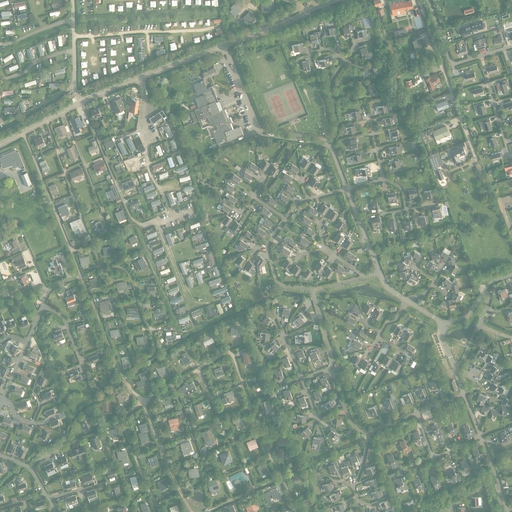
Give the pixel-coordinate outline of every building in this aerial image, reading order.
[(265,3),(261,4),(262,10),(272,9),(271,0),(265,1),(265,3)] [(390,4),(393,16),(397,15),(397,14),(400,13),(400,14),(405,13),(404,10),(407,9),(412,8),(411,1),(405,2),(405,1),(402,2),(402,1),(390,4)] [(231,7),(232,9),(230,11),(235,16),(241,9),(235,3),(231,7)] [(250,15),(251,14),(249,12),(243,18),(245,20),(246,19),(251,23),(255,19),(250,15)] [(472,26),(461,29),(462,35),(473,32),(473,31),(484,28),(484,27),(486,26),(484,22),(482,22),(482,21),(471,24),(472,26)] [(342,28),(344,37),(347,36),(347,37),(351,36),(348,25),(346,25),(346,27),(342,28)] [(324,32),(325,36),(334,34),(333,30),(336,29),(335,27),(327,29),(324,30),(324,32)] [(406,29),(394,32),(395,38),(407,34),(406,29)] [(366,30),(357,32),(357,34),(358,38),(364,37),(364,39),(370,38),(369,35),(368,33),(367,33),(366,30)] [(313,35),(310,35),(312,44),(314,44),(318,43),(316,36),(319,35),(318,31),(315,32),(313,33),(313,35)] [(494,39),(495,44),(503,42),(501,35),(498,36),(498,37),(494,39)] [(412,41),(416,50),(426,46),(423,37),(412,41)] [(479,39),(475,41),(476,44),(478,50),(485,47),(484,41),(485,41),(484,38),(479,39)] [(457,43),(459,49),(458,49),(460,55),(468,53),(465,46),(463,46),(463,48),(462,48),(460,42),(457,43)] [(294,48),(293,48),(294,52),(305,49),(305,47),(303,47),(302,43),(293,45),(294,48)] [(360,49),(362,58),(365,57),(368,56),(365,45),(364,45),(364,48),(360,49)] [(11,54),(3,59),(4,62),(10,59),(11,60),(14,59),(11,54)] [(302,62),(304,71),(306,70),(310,70),(308,58),(305,59),(305,61),(302,62)] [(329,65),(329,61),(331,61),(330,58),(319,61),(320,64),(321,67),(329,65)] [(216,72),(213,65),(199,70),(202,78),(216,72)] [(378,73),(378,69),(380,69),(379,66),(368,69),(369,72),(370,75),(378,73)] [(466,74),(463,75),(464,77),(466,76),(467,80),(476,78),(474,72),(471,73),(470,70),(465,71),(466,74)] [(439,80),(437,76),(438,76),(436,73),(425,78),(430,89),(434,88),(431,82),(432,82),(433,83),(439,80)] [(195,98),(199,108),(207,104),(215,101),(217,100),(212,86),(207,88),(203,80),(193,84),(197,94),(202,93),(203,95),(195,98)] [(500,84),(496,85),(498,91),(502,90),(502,93),(508,91),(506,85),(508,84),(507,80),(503,81),(504,83),(500,84)] [(367,83),(370,94),(373,93),(376,92),(374,83),(370,84),(370,82),(367,83)] [(472,90),(472,92),(475,91),(476,95),(484,93),(482,87),(472,90)] [(111,101),(113,105),(114,105),(117,111),(119,115),(124,112),(123,109),(125,108),(120,98),(111,101)] [(130,105),(129,111),(130,111),(137,112),(139,100),(133,99),(131,99),(131,102),(129,102),(129,105),(130,105)] [(446,100),(435,104),(438,110),(448,107),(446,100)] [(22,101),(18,102),(22,112),(26,111),(25,110),(27,109),(26,107),(24,108),(24,105),(25,104),(25,103),(23,103),(22,101)] [(198,120),(211,115),(220,112),(220,111),(215,101),(207,104),(199,108),(194,110),(198,120)] [(511,101),(503,104),(503,106),(504,110),(507,109),(511,107),(511,101)] [(377,107),(378,111),(378,110),(379,113),(388,111),(387,107),(389,107),(388,102),(386,102),(386,105),(377,107)] [(479,104),(473,105),(477,112),(480,111),(481,114),(486,113),(483,102),(481,102),(482,105),(479,106),(479,104)] [(90,111),(93,117),(98,115),(98,116),(101,115),(98,107),(90,111)] [(207,117),(210,123),(211,123),(213,127),(216,126),(217,129),(212,131),(214,136),(217,143),(223,141),(222,139),(226,138),(227,141),(243,135),(240,127),(232,130),(232,129),(233,128),(230,122),(232,121),(230,117),(229,117),(225,109),(222,111),(221,111),(220,111),(220,112),(211,115),(207,117)] [(350,116),(351,119),(363,117),(362,114),(360,115),(359,111),(350,113),(351,116),(350,116)] [(159,112),(149,119),(153,124),(157,121),(162,117),(159,112)] [(70,121),(74,130),(75,133),(80,130),(78,127),(84,124),(82,120),(80,121),(78,116),(74,118),(75,119),(70,121)] [(395,123),(394,119),(396,119),(395,116),(384,119),(382,119),(383,125),(386,125),(395,123)] [(100,120),(104,130),(110,127),(108,123),(105,125),(103,118),(100,120)] [(487,130),(486,130),(492,129),(489,118),(487,119),(488,121),(484,122),(484,121),(479,122),(483,127),(486,126),(487,130)] [(58,126),(58,127),(55,128),(58,136),(66,133),(67,136),(71,135),(69,131),(67,132),(64,124),(58,126)] [(345,127),(346,131),(347,134),(356,132),(355,128),(357,128),(356,125),(345,127)] [(446,136),(446,135),(449,134),(445,126),(433,131),(432,128),(425,131),(427,135),(433,132),(436,140),(436,139),(436,138),(438,137),(439,138),(445,136),(446,136)] [(391,135),(388,136),(390,141),(392,140),(396,139),(399,138),(396,127),(393,128),(394,130),(390,131),(391,135)] [(34,139),(37,147),(44,143),(41,136),(34,139)] [(139,137),(134,139),(140,152),(145,150),(139,137)] [(351,146),(349,146),(349,150),(358,148),(356,139),(351,140),(351,137),(349,138),(351,146)] [(88,147),(90,153),(97,150),(98,150),(96,144),(95,140),(91,142),(93,145),(88,147)] [(457,145),(458,148),(449,151),(454,163),(458,161),(456,156),(457,156),(458,156),(464,154),(462,150),(463,150),(461,147),(464,145),(463,142),(457,145)] [(72,147),(67,149),(71,160),(77,158),(73,150),(76,149),(75,148),(75,149),(74,147),(75,147),(75,146),(74,146),(74,145),(72,146),(72,147)] [(401,152),(400,148),(402,148),(402,145),(388,148),(389,154),(401,152)] [(4,157),(0,158),(0,161),(1,163),(0,163),(1,164),(3,168),(8,166),(7,164),(16,161),(18,165),(19,165),(21,169),(25,167),(18,151),(16,152),(15,150),(2,155),(3,155),(4,157)] [(492,154),(493,160),(501,158),(500,154),(503,153),(502,151),(492,154)] [(350,163),(351,163),(362,160),(361,157),(363,156),(363,154),(360,154),(359,152),(357,152),(357,155),(350,157),(351,163),(350,163)] [(432,158),(429,159),(432,170),(433,170),(435,169),(434,168),(439,166),(437,161),(435,156),(432,158)] [(134,159),(131,161),(135,170),(138,169),(138,168),(139,167),(138,165),(137,165),(134,159)] [(301,165),(306,169),(310,162),(305,159),(301,165)] [(389,162),(390,166),(391,165),(391,168),(400,166),(399,162),(401,162),(401,159),(389,162)] [(42,171),(42,173),(49,170),(45,160),(39,163),(43,171),(42,171)] [(260,167),(265,170),(269,163),(264,160),(260,167)] [(92,165),(95,171),(101,169),(102,171),(106,169),(103,161),(92,165)] [(248,168),(254,172),(258,167),(251,163),(248,168)] [(288,169),(295,174),(298,169),(292,164),(288,169)] [(310,172),(315,175),(320,168),(314,165),(310,172)] [(269,173),(274,176),(279,170),(273,166),(269,173)] [(369,169),(371,169),(371,166),(359,169),(360,172),(361,172),(361,175),(370,173),(369,169)] [(74,171),(74,172),(70,174),(73,180),(76,178),(77,180),(82,177),(81,175),(84,174),(82,168),(74,171)] [(482,171),(477,172),(480,182),(485,180),(485,179),(484,178),(483,176),(482,173),(482,171)] [(27,172),(21,174),(25,186),(31,183),(27,172)] [(241,177),(248,181),(251,176),(245,172),(241,177)] [(230,179),(237,184),(240,179),(234,174),(230,179)] [(282,179),(289,183),(292,178),(285,174),(282,179)] [(309,184),(314,188),(319,181),(313,178),(309,184)] [(132,179),(121,184),(124,190),(135,186),(132,179)] [(48,186),(52,195),(58,193),(55,183),(48,186)] [(224,189),(230,193),(234,188),(227,183),(224,189)] [(108,191),(111,199),(116,198),(119,196),(114,184),(110,186),(112,190),(108,191)] [(284,190),(291,194),(294,189),(288,185),(284,190)] [(408,193),(409,199),(417,198),(416,189),(413,190),(408,190),(408,193)] [(430,193),(433,193),(432,190),(423,192),(425,200),(431,199),(430,193)] [(388,201),(389,203),(397,202),(395,193),(387,194),(388,197),(386,197),(387,201),(388,201)] [(278,199),(285,204),(288,199),(281,194),(278,199)] [(226,200),(233,204),(236,199),(229,195),(226,200)] [(266,202),(273,206),(276,201),(277,199),(276,198),(274,200),(270,197),(266,202)] [(379,200),(370,202),(371,209),(372,212),(375,211),(375,209),(380,208),(379,200)] [(128,204),(131,210),(136,208),(136,207),(139,205),(137,201),(128,204)] [(57,208),(61,216),(69,213),(66,204),(57,208)] [(220,209),(226,214),(230,208),(223,204),(220,209)] [(319,211),(324,214),(328,208),(323,204),(319,211)] [(437,209),(432,210),(433,216),(433,218),(441,217),(441,215),(439,206),(437,206),(437,209)] [(263,217),(264,218),(266,216),(266,217),(270,211),(263,207),(260,212),(264,215),(263,217)] [(307,212),(313,216),(317,211),(310,207),(307,212)] [(115,213),(118,221),(125,218),(122,210),(115,213)] [(328,217),(333,221),(338,214),(333,210),(328,217)] [(96,212),(85,216),(90,228),(95,226),(92,219),(95,217),(96,221),(99,219),(96,212)] [(222,222),(227,226),(232,219),(227,216),(222,222)] [(301,221),(307,226),(311,221),(304,216),(301,221)] [(418,217),(419,225),(428,223),(428,221),(425,221),(424,216),(418,217)] [(80,218),(70,222),(73,230),(79,227),(81,232),(85,230),(80,218)] [(371,219),(373,228),(381,226),(379,218),(371,219)] [(262,224),(268,228),(272,223),(265,219),(262,224)] [(335,226),(341,230),(345,223),(340,220),(335,226)] [(403,222),(404,230),(413,228),(412,220),(403,222)] [(95,223),(98,231),(99,231),(99,232),(103,230),(99,221),(95,223)] [(387,222),(388,230),(397,229),(397,226),(394,227),(393,221),(387,222)] [(230,232),(235,235),(241,225),(236,222),(231,229),(232,229),(231,229),(229,228),(228,229),(230,231),(230,232)] [(255,233),(262,238),(265,233),(259,228),(255,233)] [(304,233),(311,237),(314,232),(308,228),(304,233)] [(243,236),(250,241),(253,236),(247,231),(243,236)] [(334,240),(339,243),(343,237),(338,233),(334,240)] [(131,244),(138,242),(135,235),(134,235),(129,237),(131,244)] [(298,242),(305,247),(308,241),(301,237),(298,242)] [(286,243),(293,248),(296,243),(289,238),(286,243)] [(8,242),(11,248),(19,245),(16,239),(8,242)] [(343,246),(348,249),(353,243),(348,239),(343,246)] [(237,246),(244,250),(247,245),(241,240),(237,246)] [(112,253),(114,253),(113,246),(111,246),(105,247),(103,247),(104,256),(107,256),(106,254),(112,253)] [(280,253),(286,257),(290,252),(283,247),(280,253)] [(445,260),(445,259),(448,255),(448,254),(450,251),(445,247),(442,251),(441,254),(438,254),(439,259),(442,258),(445,260)] [(344,256),(350,261),(354,255),(347,251),(344,256)] [(404,260),(403,262),(407,264),(408,262),(412,261),(412,260),(410,256),(410,255),(409,252),(407,253),(407,255),(403,256),(404,260)] [(413,255),(410,256),(412,260),(414,260),(417,262),(421,256),(415,252),(413,255)] [(440,260),(439,259),(438,254),(438,253),(431,255),(432,258),(431,260),(435,263),(436,261),(440,260)] [(22,254),(15,257),(18,263),(17,264),(18,265),(20,268),(26,265),(22,254)] [(449,264),(454,263),(455,262),(453,256),(450,256),(448,255),(445,259),(447,261),(448,264),(449,264)] [(89,262),(88,256),(80,258),(81,264),(82,266),(88,265),(87,262),(89,262)] [(236,262),(241,266),(245,259),(240,256),(236,262)] [(138,260),(138,261),(135,263),(138,269),(141,267),(142,268),(146,265),(147,265),(144,261),(143,257),(138,260)] [(260,257),(256,264),(257,272),(262,271),(261,267),(265,260),(260,257)] [(53,261),(49,263),(51,266),(49,267),(50,267),(51,266),(52,269),(51,270),(56,268),(56,271),(58,270),(59,275),(63,274),(61,268),(62,267),(60,262),(58,263),(56,259),(56,260),(53,262),(53,260),(52,260),(53,261)] [(282,266),(287,269),(292,262),(287,259),(282,266)] [(436,263),(435,263),(431,260),(430,260),(426,266),(429,268),(430,270),(434,269),(434,267),(436,263)] [(401,269),(402,271),(407,270),(406,268),(408,265),(407,264),(403,262),(402,261),(398,267),(401,269)] [(245,268),(250,272),(255,265),(250,262),(245,268)] [(315,268),(320,272),(324,265),(319,262),(315,268)] [(454,263),(449,264),(450,266),(448,269),(454,273),(458,267),(455,265),(454,263)] [(292,272),(297,275),(301,269),(296,265),(292,272)] [(335,270),(341,274),(345,269),(338,265),(335,270)] [(313,277),(310,275),(312,272),(307,268),(303,275),(308,278),(311,280),(313,277)] [(324,275),(329,278),(334,271),(328,268),(324,275)] [(406,278),(408,279),(411,275),(409,273),(408,270),(407,270),(402,271),(401,272),(403,278),(406,278)] [(18,277),(21,285),(30,281),(29,277),(27,278),(26,274),(18,277)] [(411,275),(408,279),(408,280),(414,283),(415,280),(418,280),(417,275),(414,275),(411,274),(411,275)] [(452,292),(453,292),(458,291),(459,290),(457,284),(455,277),(455,278),(452,282),(449,287),(451,289),(452,292)] [(448,288),(449,287),(452,282),(446,279),(444,281),(442,282),(443,287),(445,286),(448,288)] [(116,283),(118,290),(127,288),(127,285),(126,281),(116,283)] [(227,290),(226,287),(212,292),(214,295),(227,290)] [(69,296),(65,297),(67,302),(68,306),(77,303),(76,299),(75,299),(73,294),(71,289),(66,291),(69,296)] [(498,294),(501,300),(504,299),(503,297),(508,295),(505,289),(500,291),(501,293),(498,294)] [(451,297),(452,298),(457,300),(457,301),(461,295),(458,293),(458,291),(453,292),(453,294),(451,297)] [(448,301),(448,302),(449,306),(449,307),(456,306),(455,302),(457,300),(452,298),(451,300),(448,301)] [(449,306),(448,302),(445,302),(442,300),(439,306),(445,310),(447,307),(449,306)] [(99,302),(99,306),(101,312),(105,311),(105,314),(110,313),(109,310),(108,304),(108,301),(103,302),(99,302)] [(363,311),(368,314),(372,307),(367,304),(363,311)] [(351,312),(358,316),(361,311),(357,309),(354,307),(351,312)] [(127,308),(127,315),(131,316),(139,316),(139,313),(136,313),(136,308),(127,308)] [(152,311),(154,317),(165,314),(164,308),(152,311)] [(200,308),(191,313),(193,317),(202,313),(200,308)] [(373,316),(378,319),(382,313),(377,309),(373,316)] [(262,321),(270,326),(271,324),(272,324),(274,321),(264,314),(263,316),(264,318),(262,321)] [(301,318),(303,317),(301,315),(292,322),(295,325),(297,327),(304,321),(301,318)] [(345,322),(352,326),(355,320),(348,316),(345,322)] [(20,322),(22,327),(29,324),(26,319),(23,321),(22,319),(19,320),(20,322)] [(7,323),(9,328),(16,325),(14,320),(10,322),(9,320),(6,321),(7,323)] [(76,325),(78,330),(82,329),(83,330),(87,328),(84,322),(76,325)] [(230,334),(236,335),(236,336),(238,336),(240,327),(232,325),(230,334)] [(393,333),(399,336),(403,329),(397,326),(393,333)] [(357,336),(364,340),(367,334),(360,330),(357,336)] [(53,335),(57,345),(61,343),(60,340),(64,338),(61,331),(53,335)] [(166,335),(166,337),(165,337),(165,338),(166,338),(166,340),(176,339),(175,331),(171,332),(171,334),(166,335)] [(403,338),(409,341),(412,334),(407,331),(403,338)] [(204,339),(202,340),(205,346),(214,341),(212,337),(209,339),(208,337),(204,339)] [(351,345),(350,348),(350,351),(355,350),(356,348),(358,349),(361,344),(354,340),(351,345)] [(268,350),(270,352),(271,352),(273,354),(279,347),(276,345),(277,343),(275,342),(268,350)] [(11,343),(8,351),(15,354),(18,346),(11,343)] [(404,349),(411,353),(414,348),(407,344),(404,349)] [(300,351),(296,352),(300,361),(303,360),(303,359),(306,358),(301,347),(299,348),(300,351)] [(30,351),(28,357),(35,360),(37,355),(36,354),(38,350),(33,348),(31,352),(30,351)] [(313,352),(309,353),(313,362),(315,361),(319,360),(315,349),(312,350),(313,352)] [(478,359),(485,362),(489,354),(479,350),(477,355),(479,356),(478,359)] [(183,356),(180,358),(184,365),(190,361),(185,352),(182,354),(183,356)] [(242,353),(244,364),(251,362),(249,352),(242,353)] [(351,361),(357,364),(361,358),(355,354),(351,361)] [(485,362),(493,365),(495,364),(495,362),(496,358),(489,354),(485,362)] [(5,363),(10,365),(13,357),(7,355),(6,359),(7,359),(5,363)] [(282,356),(280,357),(284,367),(287,366),(287,367),(290,365),(287,357),(283,358),(282,356)] [(382,363),(388,366),(392,359),(386,356),(382,363)] [(403,362),(410,366),(413,360),(406,356),(403,362)] [(361,367),(366,370),(370,363),(365,360),(361,367)] [(392,368),(397,371),(401,364),(396,361),(392,368)] [(371,369),(377,372),(381,365),(375,362),(371,369)] [(163,368),(164,368),(162,363),(155,366),(161,377),(166,375),(163,368)] [(23,370),(31,373),(33,367),(26,364),(23,370)] [(493,365),(489,372),(497,376),(500,368),(496,367),(495,364),(493,365)] [(1,374),(6,376),(9,368),(3,366),(1,370),(2,370),(1,374)] [(214,370),(217,376),(223,374),(221,367),(214,370)] [(274,371),(278,380),(280,379),(284,378),(279,367),(277,368),(278,370),(274,371)] [(69,373),(71,378),(75,376),(76,378),(77,381),(82,379),(80,374),(79,375),(77,370),(69,373)] [(138,374),(141,380),(136,382),(138,387),(148,383),(146,376),(150,375),(147,370),(138,374)] [(490,381),(491,384),(494,383),(493,383),(497,376),(489,372),(486,380),(490,381)] [(19,380),(26,383),(29,378),(21,375),(19,380)] [(320,380),(323,388),(326,387),(329,386),(325,375),(322,376),(323,378),(320,380)] [(38,383),(44,386),(47,378),(41,376),(38,383)] [(261,378),(251,382),(254,390),(260,387),(263,385),(264,385),(261,378)] [(435,382),(437,381),(436,379),(427,382),(431,389),(437,387),(435,382)] [(453,380),(449,381),(452,391),(457,389),(453,380)] [(177,390),(179,393),(181,392),(182,393),(185,391),(186,392),(195,387),(193,382),(188,385),(187,383),(179,388),(177,390)] [(490,390),(497,394),(501,386),(494,383),(491,384),(492,386),(490,390)] [(497,394),(504,397),(507,396),(506,393),(508,389),(501,386),(497,394)] [(13,392),(20,396),(23,390),(15,387),(13,392)] [(286,390),(283,392),(286,400),(289,399),(289,400),(292,398),(288,387),(285,388),(286,390)] [(320,399),(322,398),(318,387),(316,388),(317,390),(313,392),(316,401),(320,399)] [(424,396),(427,395),(424,387),(415,391),(418,398),(419,398),(421,401),(425,399),(424,396)] [(119,394),(123,400),(129,396),(126,390),(119,394)] [(225,397),(221,399),(223,404),(227,403),(227,402),(234,399),(231,393),(232,392),(231,390),(223,393),(225,397)] [(43,394),(45,400),(52,397),(50,391),(43,394)] [(411,401),(414,400),(412,395),(411,393),(402,396),(405,403),(411,401)] [(480,403),(481,406),(484,405),(487,397),(479,394),(476,401),(480,403)] [(296,396),(301,407),(303,406),(304,406),(307,405),(303,396),(299,398),(298,395),(296,396)] [(504,397),(501,404),(509,407),(511,400),(508,398),(507,396),(504,397)] [(333,400),(335,399),(333,397),(324,404),(327,407),(329,409),(336,403),(333,400)] [(389,400),(383,403),(387,410),(393,408),(395,407),(391,397),(388,398),(389,400)] [(158,405),(162,403),(163,403),(165,408),(172,405),(169,399),(163,401),(162,399),(157,401),(158,405)] [(260,406),(264,405),(266,412),(272,411),(271,406),(270,407),(268,400),(259,402),(260,406)] [(19,404),(21,409),(28,407),(26,401),(19,404)] [(102,401),(103,412),(111,411),(110,401),(102,401)] [(199,403),(194,405),(197,416),(203,414),(205,413),(203,408),(201,409),(199,403)] [(501,404),(498,411),(499,414),(501,413),(505,415),(509,407),(501,404)] [(480,412),(487,415),(491,408),(484,405),(481,406),(482,408),(480,412)] [(375,409),(377,408),(376,406),(368,409),(371,416),(377,414),(375,409)] [(491,408),(487,415),(495,419),(496,415),(499,414),(498,411),(491,408)] [(46,411),(48,417),(56,414),(53,409),(46,411)] [(232,420),(233,423),(235,423),(237,427),(244,424),(240,416),(232,420)] [(2,422),(9,425),(11,420),(4,417),(2,422)] [(90,420),(92,419),(91,417),(89,418),(88,417),(81,420),(85,428),(92,425),(90,422),(91,422),(90,420)] [(168,420),(170,430),(179,428),(177,418),(168,420)] [(50,422),(52,428),(60,425),(57,419),(50,422)] [(138,434),(141,442),(148,439),(146,431),(149,430),(146,422),(139,425),(141,432),(138,434)] [(445,424),(448,431),(449,431),(451,435),(456,433),(454,428),(453,428),(451,423),(448,424),(447,423),(445,424)] [(20,430),(28,433),(30,427),(23,424),(20,430)] [(431,426),(434,433),(435,433),(436,436),(444,434),(442,429),(441,429),(440,427),(437,428),(436,425),(433,426),(433,425),(431,426)] [(280,426),(273,428),(273,429),(275,437),(279,436),(278,431),(281,430),(280,426)] [(309,429),(310,428),(308,426),(300,433),(302,436),(303,436),(305,438),(311,432),(309,429)] [(463,427),(466,434),(467,434),(468,438),(476,435),(474,430),(470,431),(468,426),(465,427),(465,426),(463,427)] [(110,429),(108,430),(109,433),(111,432),(112,438),(118,437),(116,429),(110,429)] [(211,429),(202,433),(206,445),(208,445),(209,445),(216,443),(211,429)] [(328,431),(329,432),(327,435),(335,440),(336,438),(337,438),(339,435),(329,429),(328,431)] [(41,437),(47,439),(50,432),(45,430),(41,437)] [(414,432),(412,433),(415,440),(416,440),(418,443),(422,442),(423,445),(427,444),(425,441),(423,436),(420,437),(418,432),(415,433),(414,432)] [(502,441),(503,445),(508,442),(507,441),(511,438),(511,432),(506,435),(505,432),(500,434),(503,441),(502,441)] [(98,436),(91,438),(94,448),(101,446),(98,436)] [(312,446),(315,447),(318,448),(320,436),(318,436),(317,438),(313,437),(312,446)] [(257,444),(255,441),(255,440),(255,438),(246,442),(250,450),(258,447),(257,444)] [(180,444),(183,454),(192,451),(189,441),(180,444)] [(400,445),(398,446),(398,448),(401,447),(402,449),(403,449),(404,452),(409,450),(407,446),(406,446),(404,441),(401,442),(401,441),(399,442),(400,445)] [(8,451),(13,453),(16,446),(11,443),(8,451)] [(75,449),(71,451),(73,457),(77,455),(77,456),(81,454),(85,453),(82,446),(78,448),(75,449)] [(18,455),(24,457),(27,450),(21,448),(18,455)] [(471,450),(474,457),(475,457),(477,460),(482,459),(484,458),(482,453),(480,454),(479,454),(477,449),(474,450),(473,449),(471,450)] [(127,462),(125,453),(125,451),(119,452),(119,451),(116,452),(118,459),(121,459),(122,463),(127,462)] [(228,451),(220,455),(224,464),(232,460),(228,451)] [(285,455),(288,463),(291,462),(293,465),(297,463),(293,451),(285,455)] [(350,458),(353,466),(356,465),(359,464),(355,453),(352,454),(353,456),(350,458)] [(387,456),(390,464),(391,463),(392,467),(397,465),(395,460),(394,460),(392,455),(389,456),(389,455),(387,456)] [(149,459),(151,464),(151,466),(156,464),(156,465),(159,464),(156,456),(149,459)] [(57,460),(60,466),(67,463),(68,466),(70,465),(69,461),(68,462),(65,457),(57,460)] [(460,461),(463,469),(464,468),(465,472),(470,470),(468,465),(467,465),(465,460),(462,461),(462,460),(460,461)] [(328,467),(331,475),(334,474),(338,473),(333,462),(331,463),(332,465),(328,467)] [(52,463),(44,466),(47,472),(48,475),(55,472),(57,471),(55,467),(54,468),(52,463)] [(265,464),(257,467),(261,475),(268,471),(265,464)] [(341,468),(344,476),(347,475),(347,476),(351,474),(346,464),(344,465),(344,466),(341,468)] [(365,469),(367,472),(368,474),(377,471),(375,467),(377,466),(376,464),(365,469)] [(190,469),(188,470),(189,476),(189,478),(192,477),(198,476),(199,476),(197,466),(194,466),(194,468),(190,469)] [(107,471),(109,478),(116,476),(114,468),(107,471)] [(453,481),(457,480),(458,482),(461,480),(459,473),(455,475),(453,469),(450,471),(450,470),(448,470),(451,478),(452,478),(453,481)] [(248,479),(241,471),(229,476),(231,481),(238,478),(242,479),(245,482),(248,479)] [(294,473),(296,476),(293,477),(294,482),(302,479),(302,478),(304,478),(301,471),(298,472),(298,471),(294,473)] [(83,477),(85,483),(93,481),(92,475),(83,477)] [(130,477),(133,488),(138,486),(135,476),(130,477)] [(430,477),(433,485),(434,485),(435,488),(440,486),(438,481),(437,482),(435,476),(432,478),(432,477),(430,477)] [(364,483),(365,486),(368,485),(369,487),(378,484),(376,480),(378,480),(377,477),(364,483)] [(18,485),(19,490),(23,489),(24,490),(27,489),(25,483),(24,483),(23,481),(22,482),(21,478),(17,480),(18,485)] [(70,483),(66,484),(68,489),(76,487),(74,482),(77,481),(76,478),(69,480),(70,482),(70,483)] [(395,479),(393,480),(395,484),(397,483),(398,487),(399,486),(401,490),(405,488),(405,489),(409,488),(406,482),(403,483),(401,478),(398,479),(397,478),(395,479)] [(415,478),(413,479),(416,487),(417,486),(419,490),(423,488),(426,487),(424,482),(422,483),(421,483),(419,478),(416,479),(415,478)] [(158,482),(161,490),(168,487),(165,479),(158,482)] [(211,485),(208,486),(211,493),(217,491),(217,493),(220,491),(217,483),(216,479),(210,481),(211,485)] [(322,486),(323,489),(324,489),(325,491),(333,488),(332,484),(333,484),(332,481),(322,486)] [(111,489),(114,496),(121,494),(118,486),(111,489)] [(371,493),(372,496),(373,496),(374,498),(382,495),(381,491),(383,491),(387,489),(386,487),(371,493)] [(267,491),(264,493),(268,504),(272,502),(269,495),(271,494),(273,499),(280,496),(281,495),(279,491),(278,492),(276,488),(270,491),(270,490),(267,491)] [(86,492),(88,499),(97,496),(95,489),(86,492)] [(339,494),(341,494),(340,491),(329,496),(331,499),(332,501),(340,498),(339,494)] [(66,497),(69,505),(78,502),(75,495),(66,497)] [(302,500),(304,504),(308,502),(309,504),(313,503),(310,495),(306,497),(307,498),(302,500)] [(379,503),(380,506),(381,506),(382,509),(390,505),(389,502),(390,501),(389,499),(379,503)] [(334,507),(335,510),(336,510),(336,511),(337,511),(345,509),(343,505),(345,505),(344,502),(334,507)] [(146,503),(140,504),(142,511),(144,511),(145,511),(148,511),(150,510),(148,506),(147,506),(146,503)] [(249,505),(246,506),(247,511),(248,511),(251,511),(256,511),(256,509),(258,508),(256,503),(252,504),(249,505)]
